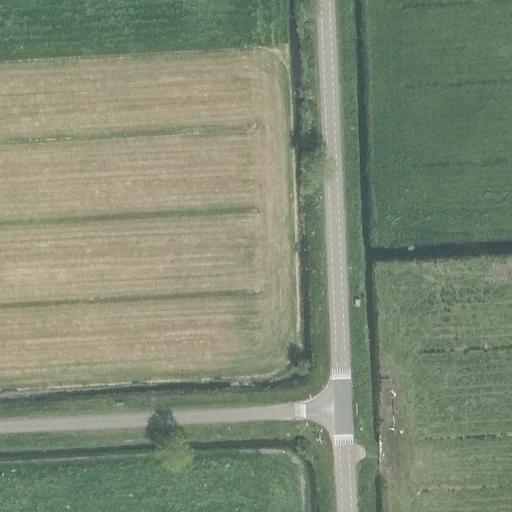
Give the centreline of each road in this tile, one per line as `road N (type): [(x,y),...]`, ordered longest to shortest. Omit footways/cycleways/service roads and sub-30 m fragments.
road 1 (tertiary): [(342,411),(325,0)]
road 2 (tertiary): [(0,428),(342,411)]
